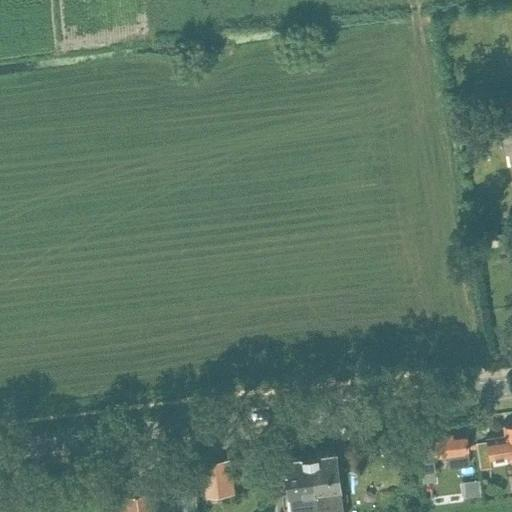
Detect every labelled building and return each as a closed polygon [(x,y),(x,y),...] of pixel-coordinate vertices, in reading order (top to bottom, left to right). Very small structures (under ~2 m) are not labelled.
[(511,418),(508,419),(506,422),(502,422),(503,432),(486,435),(488,455),(511,452),(511,418)] [(470,463),(468,448),(466,428),(429,433),(432,452),(447,451),(449,466),(470,463)] [(340,486),(335,449),(309,453),(313,489),(314,489),(315,499),(316,511),(343,511),(342,499),(334,500),(332,487),(340,486)] [(316,511),(315,499),(314,489),(313,489),(309,453),(282,456),(287,495),(282,495),(284,511),(316,511)] [(435,470),(434,457),(421,458),(422,471),(435,470)] [(232,491),(229,459),(200,462),(203,495),(232,491)] [(197,511),(194,484),(191,464),(183,465),(183,462),(166,465),(170,500),(179,499),(181,511),(197,511)] [(478,480),(464,481),(466,495),(479,494),(478,480)] [(36,511),(32,482),(12,485),(13,497),(0,499),(0,511),(36,511)] [(157,511),(157,508),(155,488),(117,493),(119,511),(157,511)]
